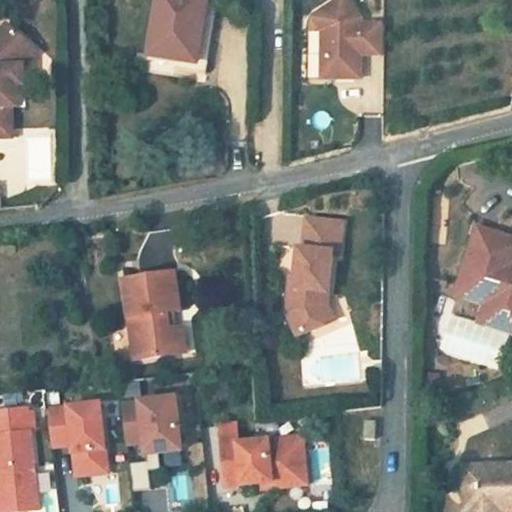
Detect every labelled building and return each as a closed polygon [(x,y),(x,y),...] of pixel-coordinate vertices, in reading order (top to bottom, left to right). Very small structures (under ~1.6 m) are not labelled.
[(161,0),(150,71),(177,76),(179,69),(208,75),(210,62),(201,60),(211,0),(161,0)] [(325,54),(325,78),(364,78),(364,54),(386,55),(387,25),(364,24),(364,19),(351,0),(340,0),(316,17),(335,45),(335,54),(325,54)] [(0,139),(12,139),(11,108),(16,108),(15,86),(14,58),(26,45),(5,26),(0,31),(0,139)] [(26,45),(14,58),(15,86),(23,86),(22,68),(35,53),(26,45)] [(468,203),(490,223),(511,198),(511,188),(495,173),(468,203)] [(284,316),(294,341),(322,330),(315,312),(317,297),(327,298),(332,259),(339,260),(343,228),(306,223),(302,253),(298,253),(294,280),(293,292),(288,291),(284,316)] [(511,236),(481,226),(465,273),(481,279),(478,286),(497,293),(494,303),(504,307),(497,327),(511,332),(511,236)] [(481,279),(465,273),(458,293),(488,303),(481,322),(497,327),(504,307),(494,303),(497,293),(478,286),(481,279)] [(117,283),(128,364),(173,357),(170,331),(162,332),(160,316),(168,315),(173,315),(168,276),(117,283)] [(315,312),(322,330),(331,326),(325,311),(327,298),(317,297),(315,312)] [(162,332),(170,331),(168,315),(160,316),(162,332)] [(170,331),(173,357),(179,357),(176,330),(170,331)] [(117,405),(121,445),(139,443),(141,456),(177,452),(171,399),(117,405)] [(67,448),(69,472),(102,469),(95,407),(43,412),(47,450),(67,448)] [(31,433),(29,413),(23,414),(25,434),(31,433)] [(23,414),(0,416),(0,511),(33,511),(25,434),(23,414)] [(360,427),(360,446),(370,446),(371,428),(360,427)] [(216,443),(220,492),(256,488),(268,487),(268,480),(291,478),(288,443),(233,448),(232,442),(216,443)] [(256,488),(256,494),(302,490),(298,442),(288,443),(291,478),(268,480),(268,487),(256,488)] [(141,463),(123,465),(126,493),(144,491),(141,463)] [(511,467),(465,468),(465,494),(474,493),(473,511),(471,511),(470,511),(502,511),(503,511),(511,511),(511,467)] [(69,472),(70,480),(103,477),(102,469),(69,472)]
